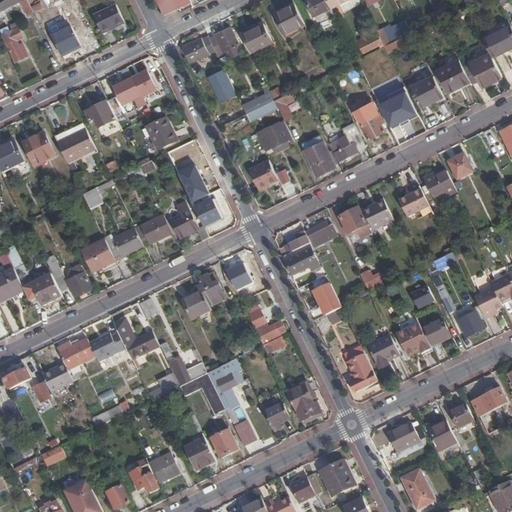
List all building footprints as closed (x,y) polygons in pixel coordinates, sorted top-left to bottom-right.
[(20,0),(27,13),(33,10),(29,1),(28,0),(6,0),(4,2),(0,3),(0,27),(2,32),(5,31),(0,19),(0,11),(20,0)] [(182,12),(194,6),(190,0),(158,0),(166,15),(177,9),(179,11),(182,12)] [(331,7),(332,7),(328,0),(307,0),(314,15),(315,15),(331,7)] [(328,0),(332,7),(332,8),(340,4),(348,0),(328,0)] [(363,4),(361,0),(348,0),(340,4),(345,13),(363,4)] [(287,33),(306,23),(296,3),(277,13),(287,33)] [(104,34),(126,23),(118,5),(96,16),(104,34)] [(440,19),(454,12),(450,5),(437,12),(440,19)] [(335,14),(331,7),(315,15),(318,22),(335,14)] [(440,19),(437,12),(436,11),(429,15),(433,23),(440,19)] [(265,22),(242,33),(252,53),(275,42),(265,22)] [(511,25),(485,39),(492,53),(494,57),(511,48),(511,25)] [(83,45),(74,26),(54,36),(63,55),(83,45)] [(240,44),(231,26),(215,34),(224,52),(230,49),(234,57),(244,52),(240,44)] [(5,31),(2,32),(17,62),(26,58),(18,41),(24,38),(19,28),(11,32),(9,29),(5,31)] [(385,46),(391,43),(384,28),(378,31),(378,33),(385,45),(385,46)] [(382,47),(385,45),(378,33),(367,38),(366,36),(357,41),(363,54),(381,45),(382,47)] [(210,37),(209,34),(183,47),(191,63),(217,50),(210,37)] [(219,55),(224,52),(215,34),(210,37),(217,50),(219,55)] [(494,57),(492,53),(471,64),(483,87),(504,76),(494,57)] [(472,81),(461,59),(440,70),(451,91),(472,81)] [(370,78),(382,72),(385,77),(391,74),(393,71),(387,60),(366,71),(370,78)] [(445,96),(435,76),(413,87),(423,107),(445,96)] [(137,87),(108,101),(108,102),(116,117),(127,111),(124,106),(135,101),(139,108),(147,104),(143,95),(142,96),(137,87)] [(275,100),(271,92),(244,105),(248,114),(275,100)] [(290,93),(275,100),(279,107),(285,120),(286,121),(293,117),(287,105),(294,101),(290,93)] [(279,107),(275,100),(248,114),(251,121),(279,107)] [(116,117),(108,102),(86,113),(90,123),(95,121),(99,130),(118,121),(116,117)] [(390,102),(382,107),(395,133),(403,129),(390,102)] [(244,105),(216,119),(220,128),(229,124),(248,114),(244,105)] [(387,131),(384,123),(387,122),(384,114),(380,115),(379,113),(372,116),(373,118),(363,123),(370,139),(387,131)] [(251,121),(248,114),(229,124),(232,131),(251,121)] [(420,132),(426,130),(422,116),(416,118),(420,132)] [(162,149),(179,140),(168,118),(150,127),(162,149)] [(120,124),(122,130),(130,126),(127,120),(120,124)] [(293,136),(286,121),(285,120),(260,132),(268,149),(293,136)] [(59,143),(87,129),(84,124),(56,138),(59,143)] [(511,127),(502,133),(511,153),(511,127)] [(59,143),(68,162),(97,148),(87,129),(59,143)] [(343,160),(369,147),(360,130),(334,143),(343,160)] [(24,144),(35,166),(57,155),(46,133),(24,144)] [(305,150),(323,141),(320,135),(302,144),(305,150)] [(0,146),(0,163),(4,172),(27,161),(16,139),(0,146)] [(304,151),(317,178),(339,168),(337,164),(341,162),(335,151),(332,153),(325,140),(323,141),(305,150),(304,151)] [(203,173),(191,149),(178,155),(190,179),(203,173)] [(450,162),(459,179),(474,171),(466,154),(450,162)] [(154,160),(141,167),(145,175),(158,169),(154,160)] [(106,167),(110,174),(120,168),(117,162),(106,167)] [(271,189),(282,184),(273,165),(254,174),(263,193),(271,189)] [(285,170),(278,173),(284,187),(292,184),(285,170)] [(451,198),(460,194),(449,172),(440,176),(438,172),(426,179),(436,198),(448,192),(451,198)] [(104,203),(96,188),(84,194),(91,209),(104,203)] [(410,218),(432,206),(423,189),(401,200),(410,218)] [(365,210),(375,230),(396,220),(386,200),(378,203),(379,205),(373,207),(372,206),(365,210)] [(198,230),(204,241),(211,238),(205,226),(201,228),(189,203),(168,213),(180,239),(198,230)] [(370,224),(361,206),(342,216),(350,233),(370,224)] [(173,232),(164,214),(136,228),(145,245),(173,232)] [(311,242),(313,245),(338,233),(335,227),(331,229),(328,222),(306,233),(311,242)] [(145,245),(136,228),(107,241),(116,259),(145,245)] [(311,242),(306,233),(306,232),(299,235),(302,240),(287,248),(289,253),(311,242)] [(117,261),(116,259),(107,241),(106,240),(84,250),(94,271),(117,261)] [(313,249),(314,248),(313,245),(311,242),(289,253),(283,256),(292,276),(312,266),(315,271),(322,267),(313,249)] [(455,252),(448,256),(452,264),(459,261),(455,252)] [(53,274),(62,292),(72,287),(69,281),(68,282),(54,255),(46,260),(53,274)] [(0,304),(27,291),(24,285),(15,267),(0,274),(0,304)] [(361,275),(371,294),(389,285),(383,272),(375,276),(372,270),(361,275)] [(69,281),(72,287),(77,297),(94,289),(86,273),(69,281)] [(511,273),(493,283),(495,287),(503,302),(511,296),(511,273)] [(44,304),(63,295),(62,292),(53,274),(36,282),(35,280),(24,285),(27,291),(31,299),(40,295),(44,304)] [(204,291),(202,292),(210,308),(225,300),(218,283),(214,285),(209,276),(199,280),(204,291)] [(419,309),(438,302),(432,285),(413,292),(419,309)] [(478,296),(489,318),(496,314),(495,312),(498,310),(505,307),(503,302),(495,287),(478,296)] [(357,300),(370,294),(367,289),(355,295),(357,300)] [(210,308),(202,292),(184,301),(193,320),(211,311),(210,308)] [(444,299),(451,313),(458,309),(450,295),(444,299)] [(328,315),(343,307),(339,298),(324,305),(328,315)] [(151,300),(140,305),(146,317),(157,312),(151,300)] [(343,307),(328,315),(333,324),(348,317),(343,307)] [(261,309),(249,314),(263,343),(270,339),(272,343),(282,337),(280,333),(284,331),(281,324),(269,331),(266,324),(268,323),(261,309)] [(486,328),(480,315),(462,324),(469,337),(486,328)] [(443,319),(423,329),(431,346),(452,336),(443,319)] [(134,361),(161,347),(154,333),(137,341),(127,320),(116,325),(134,361)] [(422,354),(433,349),(431,346),(423,329),(420,323),(399,333),(410,357),(421,352),(422,354)] [(95,346),(102,343),(104,347),(112,344),(106,331),(91,338),(95,346)] [(393,359),(401,355),(392,336),(370,347),(380,367),(389,363),(388,360),(393,358),(393,359)] [(287,346),(282,337),(272,343),(265,346),(269,355),(287,346)] [(59,348),(66,363),(69,368),(97,355),(89,338),(72,346),(70,342),(59,348)] [(167,343),(161,346),(167,359),(173,356),(167,343)] [(344,355),(348,363),(366,354),(362,346),(344,355)] [(255,356),(253,352),(244,356),(246,360),(255,356)] [(348,363),(356,380),(374,372),(366,354),(348,363)] [(209,373),(204,363),(187,371),(181,359),(169,364),(174,374),(181,387),(209,373)] [(241,371),(236,360),(219,368),(209,373),(212,379),(232,420),(235,426),(245,447),(258,441),(249,422),(240,426),(233,410),(241,406),(232,388),(244,382),(239,372),(241,371)] [(44,374),(53,392),(75,382),(69,368),(66,363),(44,374)] [(11,389),(33,378),(28,368),(6,378),(11,389)] [(356,393),(379,381),(374,372),(356,380),(351,383),(356,393)] [(212,379),(209,373),(181,387),(186,397),(203,389),(221,426),(232,420),(212,379)] [(166,394),(181,387),(174,374),(159,381),(162,388),(166,394)] [(35,388),(42,403),(52,398),(45,383),(35,388)] [(307,384),(288,393),(297,412),(298,411),(303,421),(323,411),(318,401),(315,402),(307,384)] [(166,394),(162,388),(150,394),(153,401),(154,400),(166,394)] [(102,402),(116,398),(114,389),(99,393),(102,402)] [(502,389),(474,403),(481,416),(509,403),(502,389)] [(169,400),(166,394),(154,400),(157,406),(169,400)] [(121,406),(125,414),(131,411),(125,400),(120,403),(121,406)] [(263,414),(270,429),(288,421),(281,405),(263,414)] [(459,429),(476,421),(468,405),(451,413),(459,429)] [(93,419),(97,428),(125,414),(121,406),(93,419)] [(196,470),(216,460),(194,415),(185,420),(196,443),(185,448),(196,470)] [(459,443),(448,421),(439,426),(440,428),(431,432),(442,453),(459,443)] [(173,442),(164,423),(157,427),(166,445),(173,442)] [(388,436),(398,455),(421,442),(412,424),(388,436)] [(240,450),(231,431),(213,440),(222,459),(240,450)] [(52,448),(60,444),(56,438),(49,442),(52,448)] [(30,446),(22,450),(26,457),(34,453),(30,446)] [(51,451),(42,455),(47,466),(56,461),(51,451)] [(171,453),(149,464),(159,484),(181,473),(171,453)] [(332,494),(356,482),(345,461),(321,473),(332,494)] [(121,477),(115,464),(111,466),(117,479),(121,477)] [(405,480),(420,511),(437,503),(422,471),(405,480)] [(482,490),(488,487),(480,471),(474,474),(482,490)] [(93,473),(87,475),(93,487),(99,485),(93,473)] [(140,491),(147,487),(150,494),(160,489),(153,474),(136,482),(140,491)] [(308,478),(318,497),(323,494),(313,475),(308,478)] [(301,505),(318,497),(308,478),(292,486),(301,505)] [(104,511),(89,481),(66,492),(76,511),(104,511)] [(358,486),(356,482),(332,494),(334,498),(358,486)] [(511,511),(511,484),(511,483),(492,492),(502,511),(511,511)] [(132,503),(124,486),(109,493),(117,510),(132,503)] [(274,501),(266,505),(269,511),(297,511),(291,498),(276,506),(274,501)] [(346,508),(347,511),(370,511),(364,499),(346,508)] [(241,511),(269,511),(266,505),(263,500),(241,511)] [(42,510),(43,511),(60,511),(62,511),(58,502),(42,510)]
